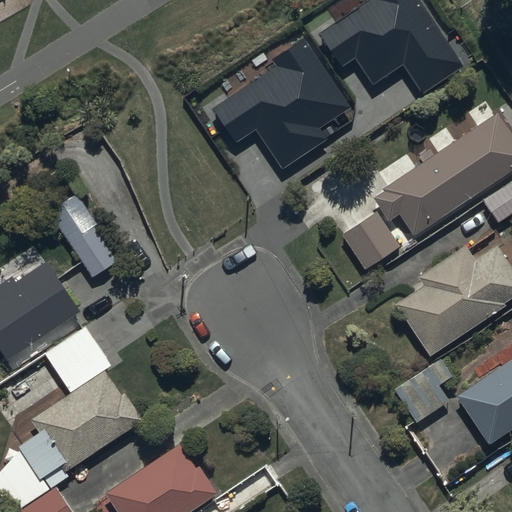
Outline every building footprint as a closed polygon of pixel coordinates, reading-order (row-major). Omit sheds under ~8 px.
[(370,82),(401,62),(418,88),(458,61),(416,0),(351,0),(315,24),(339,58),(349,51),(370,82)] [(303,6),(247,43),(257,57),(313,20),(303,6)] [(274,62),(212,104),(235,138),(256,124),(281,161),(326,131),(319,122),(346,104),(299,35),(269,55),(274,62)] [(511,137),(494,110),(383,184),(385,186),(371,195),(386,217),(397,210),(412,234),(511,167),(511,137)] [(511,178),(482,198),(499,224),(511,215),(511,178)] [(47,206),(93,275),(122,256),(75,187),(47,206)] [(340,231),(365,268),(399,246),(374,209),(340,231)] [(395,305),(426,351),(511,293),(511,270),(491,240),(471,254),(463,241),(416,273),(424,285),(395,305)] [(0,294),(0,354),(3,360),(80,309),(49,263),(0,294)] [(43,349),(70,390),(112,362),(85,321),(43,349)] [(393,384),(416,420),(448,399),(437,382),(453,372),(441,354),(425,363),(393,384)] [(486,438),(511,421),(511,354),(456,391),(486,438)] [(70,390),(35,412),(65,459),(135,414),(105,367),(70,390)] [(179,439),(104,490),(118,511),(172,511),(211,486),(179,439)] [(15,511),(75,511),(57,485),(15,511)]
